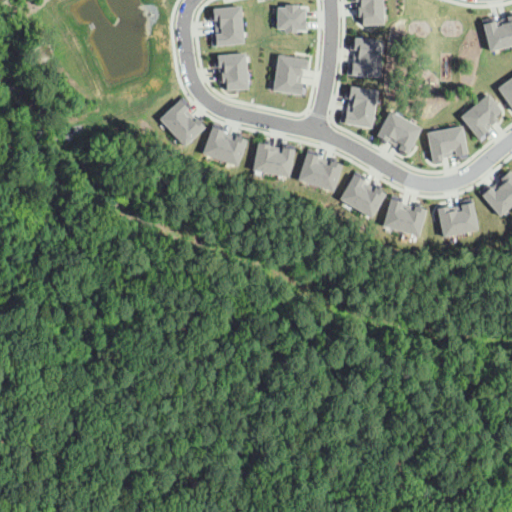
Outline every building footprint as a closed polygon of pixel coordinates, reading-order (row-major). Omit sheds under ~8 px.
[(358,0),(358,13),(362,13),(362,22),(386,21),(385,0),(358,0)] [(274,28),(283,28),(283,31),(295,32),(295,29),(303,29),(304,7),(296,6),(296,3),(283,3),(283,6),(275,6),(274,28)] [(211,7),(212,20),(217,19),(218,34),(214,34),(215,46),(245,43),(241,4),(211,7)] [(490,52),(511,47),(511,16),(510,17),(510,21),(497,24),(496,20),(484,23),(490,52)] [(381,75),(384,38),(354,36),(351,72),(381,75)] [(216,53),(218,67),(221,66),(223,80),(226,79),(227,88),(251,85),(247,50),(216,53)] [(272,88),(277,52),(308,57),(307,66),(303,66),(301,80),(305,81),(303,93),(272,88)] [(511,107),(511,74),(496,87),(511,107)] [(370,125),(376,89),(347,84),(340,119),(370,125)] [(481,138),(490,130),(486,125),(503,111),(487,93),(461,114),(481,138)] [(182,144),(159,117),(183,97),(189,105),(186,107),(195,118),(200,114),(207,123),(182,144)] [(420,125),(388,108),(374,135),(406,152),(420,125)] [(233,168),(199,153),(212,123),(224,128),(223,132),(235,138),(237,134),(246,138),(233,168)] [(462,124),(427,131),(432,160),(468,153),(462,124)] [(287,179),(250,171),(257,139),(271,142),(270,146),(284,150),(285,146),(295,148),(287,179)] [(332,192),(295,179),(306,149),(319,154),(318,157),(331,162),(333,158),(342,161),(332,192)] [(511,209),(501,218),(481,192),(492,183),(495,187),(506,178),(504,175),(511,169),(511,209)] [(370,219),(338,198),(355,171),(367,179),(365,182),(377,190),(379,187),(387,192),(370,219)] [(417,239),(380,226),(391,196),(404,200),(403,204),(416,209),(418,205),(427,208),(417,239)] [(477,232),(439,239),(433,207),(447,205),(448,209),(462,206),(461,202),(471,200),(477,232)]
